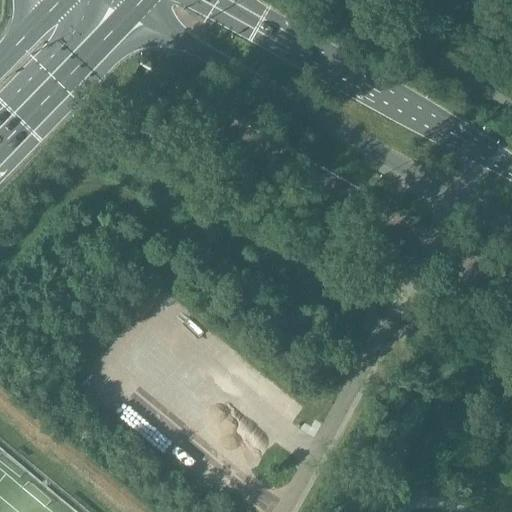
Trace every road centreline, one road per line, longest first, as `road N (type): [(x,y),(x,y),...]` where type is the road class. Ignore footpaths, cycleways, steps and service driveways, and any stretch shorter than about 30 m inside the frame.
road 1 (tertiary): [(131,13),(511,229)]
road 2 (tertiary): [(511,172),(216,0)]
road 3 (trunk): [(0,146),(131,13)]
